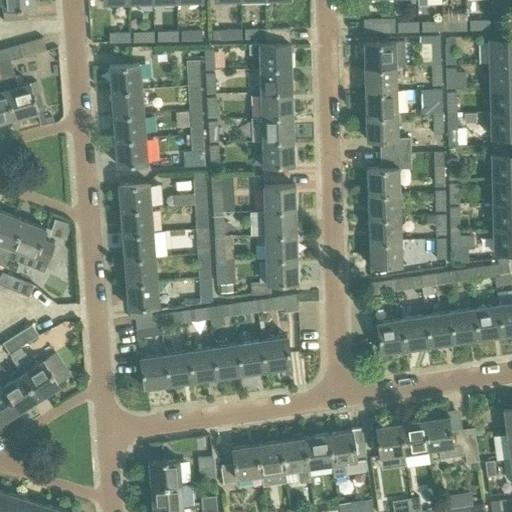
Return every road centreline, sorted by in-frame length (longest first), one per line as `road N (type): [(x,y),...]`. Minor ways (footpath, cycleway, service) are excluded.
road 1 (residential): [(335,399),(326,0)]
road 2 (residential): [(109,508),(17,471),(6,450),(100,389)]
road 3 (residential): [(104,432),(335,399)]
road 4 (residential): [(335,399),(511,379)]
road 5 (residential): [(100,389),(84,216)]
road 6 (residential): [(79,122),(73,0)]
